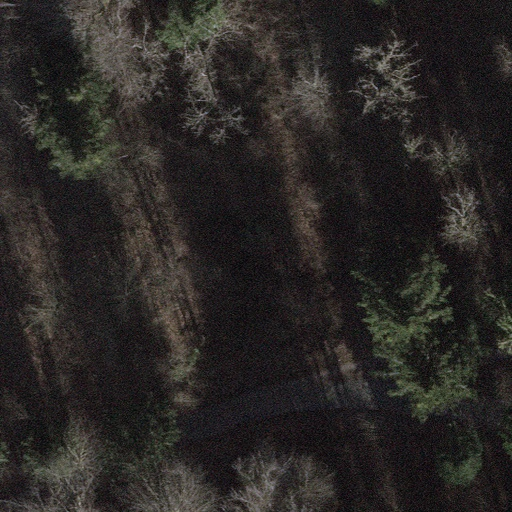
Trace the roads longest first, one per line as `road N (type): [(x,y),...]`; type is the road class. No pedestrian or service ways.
road 1 (track): [(38,511),(356,383),(511,347)]
road 2 (track): [(356,383),(511,419)]
